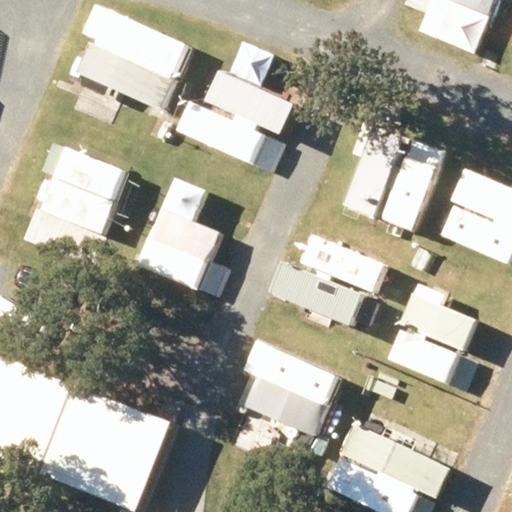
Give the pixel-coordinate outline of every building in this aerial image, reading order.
[(487,0),(413,0),(413,1),(446,14),(442,22),(474,35),(487,0)] [(164,118),(195,50),(112,13),(81,81),(164,118)] [(281,107),(206,75),(178,140),(253,172),(281,107)] [(103,240),(130,180),(50,144),(23,204),(103,240)] [(441,175),(377,150),(351,215),(416,240),(441,175)] [(511,244),(511,181),(474,165),(441,245),(501,270),(511,244)] [(226,235),(165,208),(137,272),(198,299),(226,235)] [(389,265),(341,246),(317,306),(366,325),(389,265)] [(463,400),(490,339),(411,304),(384,364),(463,400)] [(32,349),(0,439),(0,443),(151,497),(185,403),(32,349)] [(321,443),(348,383),(274,351),(247,411),(321,443)] [(403,511),(422,511),(451,453),(373,415),(341,482),(403,511)]
